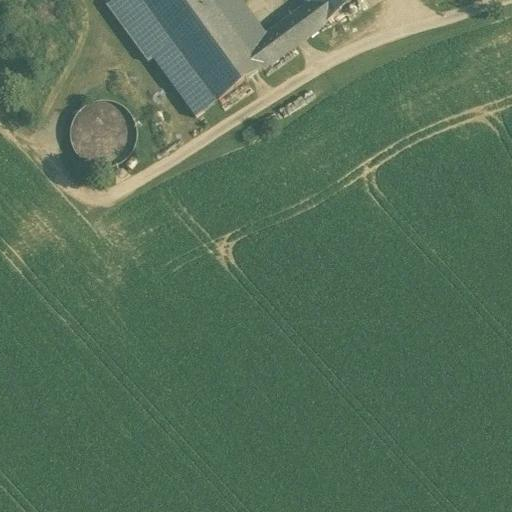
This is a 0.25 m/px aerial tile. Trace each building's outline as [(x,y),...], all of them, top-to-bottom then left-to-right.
[(215,104),(141,0),(109,0),(103,4),(144,63),(149,60),(192,120),(215,104)] [(141,0),(215,104),(258,73),(244,53),(206,0),(141,0)] [(260,41),(231,0),(206,0),(244,53),(260,41)] [(361,0),(301,0),(307,8),(321,28),(361,0)] [(366,14),(366,11),(366,8),(364,6),(362,5),(359,4),(356,5),(354,6),(352,9),(352,11),(353,14),(354,16),(356,18),(359,18),(362,18),(364,16),(366,14)] [(307,8),(276,30),(290,50),(321,28),(307,8)] [(260,41),(244,53),(258,73),(290,50),(276,30),(260,41)] [(134,146),(137,133),(134,120),(127,109),(116,102),(103,100),(90,102),(79,110),(72,121),(70,134),(72,147),(80,157),(91,164),(104,167),(116,164),(127,157),(134,146)] [(266,117),(257,123),(263,133),(273,127),(266,117)] [(254,125),(243,132),(249,142),(260,135),(254,125)]
